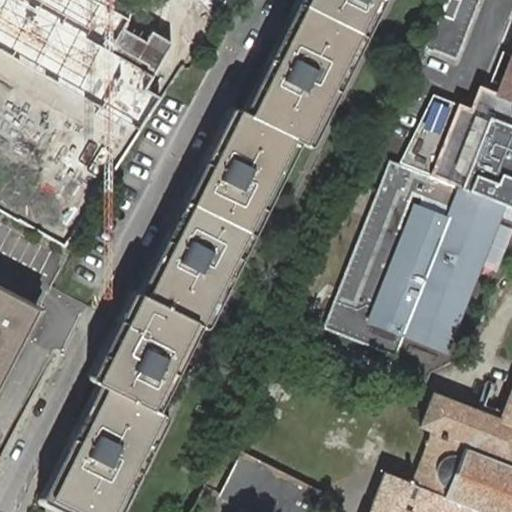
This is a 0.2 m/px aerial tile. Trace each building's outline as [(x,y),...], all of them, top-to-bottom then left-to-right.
[(113,0),(0,0),(0,52),(145,133),(164,98),(147,89),(171,46),(153,36),(147,47),(119,32),(129,15),(110,5),(113,0)] [(284,47),(249,117),(293,140),(303,144),(339,74),(353,46),(366,22),(376,0),(307,0),(298,19),(284,47)] [(480,0),(446,0),(424,45),(456,61),(480,0)] [(511,54),(511,56),(501,52),(486,90),(505,97),(500,110),(511,114),(511,54)] [(505,97),(486,90),(481,103),(500,110),(505,97)] [(151,285),(144,298),(194,323),(200,325),(207,313),(221,285),(235,256),(247,231),(259,208),(293,140),(249,117),(238,111),(203,180),(192,203),(179,228),(165,257),(151,285)] [(511,126),(477,112),(455,168),(465,172),(459,188),(388,159),(320,326),(393,356),(402,334),(441,350),(500,204),(511,209),(511,126)] [(0,292),(0,377),(35,311),(0,292)] [(194,323),(144,298),(139,295),(134,307),(122,330),(96,382),(105,387),(150,409),(177,357),(189,334),(194,323)] [(511,386),(502,410),(499,420),(511,425),(511,386)] [(150,409),(105,387),(70,457),(48,502),(66,511),(111,511),(126,484),(160,414),(150,409)] [(462,447),(511,466),(511,463),(511,425),(499,420),(469,409),(432,394),(427,407),(424,415),(419,428),(431,433),(462,445),(462,447)] [(511,511),(511,466),(462,447),(462,445),(431,433),(411,481),(410,484),(442,497),(441,498),(479,511),(511,511)] [(242,451),(220,497),(249,511),(314,511),(324,493),(242,451)] [(479,511),(441,498),(442,497),(410,484),(405,482),(383,474),(368,511),(479,511)]
